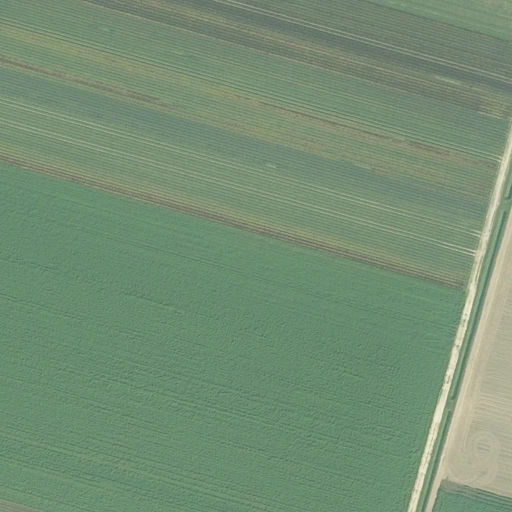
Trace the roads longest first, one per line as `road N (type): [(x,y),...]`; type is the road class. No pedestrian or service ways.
road 1 (track): [(410,511),(511,144)]
road 2 (track): [(429,511),(511,213)]
